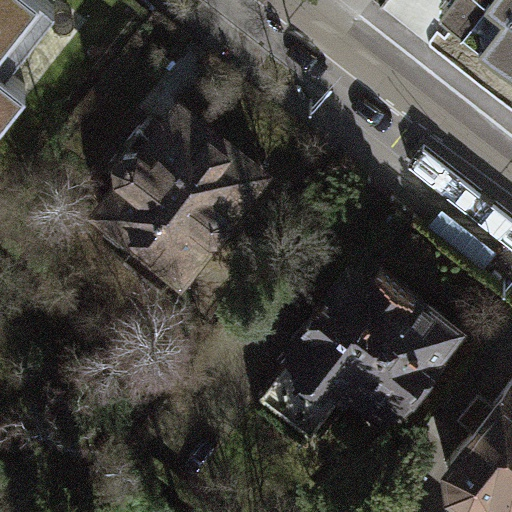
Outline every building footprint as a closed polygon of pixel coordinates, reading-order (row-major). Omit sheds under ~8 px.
[(3,69),(54,4),(48,0),(0,0),(0,112),(22,84),(3,69)] [(511,0),(456,0),(454,3),(487,29),(482,35),(511,58),(511,0)] [(259,166),(179,101),(143,146),(128,133),(107,159),(123,172),(102,198),(102,223),(130,246),(122,257),(160,287),(259,166)] [(455,321),(378,261),(367,275),(350,262),(290,338),(298,345),(259,394),(310,434),(340,395),(346,400),(355,389),(384,411),(455,321)] [(511,511),(511,377),(493,401),(480,391),(462,415),(475,425),(445,463),(449,465),(451,482),(468,495),(485,493),(509,511),(511,511)]
